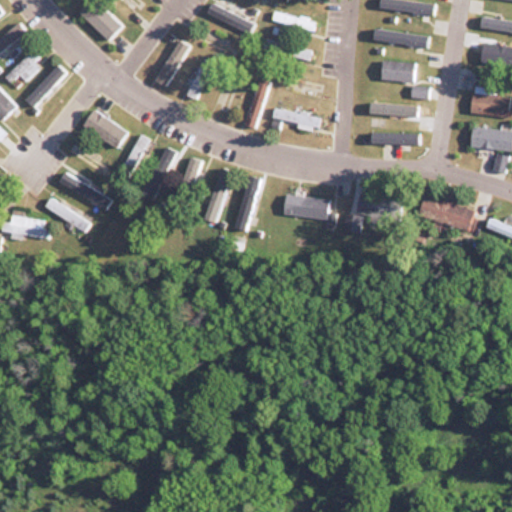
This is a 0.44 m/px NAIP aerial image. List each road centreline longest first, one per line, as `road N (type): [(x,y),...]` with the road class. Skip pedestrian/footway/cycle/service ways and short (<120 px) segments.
road 1 (residential): [(33,0),(117,82),(224,142),(339,164),(438,166),(511,195)]
road 2 (residential): [(459,0),(438,166)]
road 3 (residential): [(339,164),(349,0)]
road 4 (residential): [(106,73),(22,170)]
